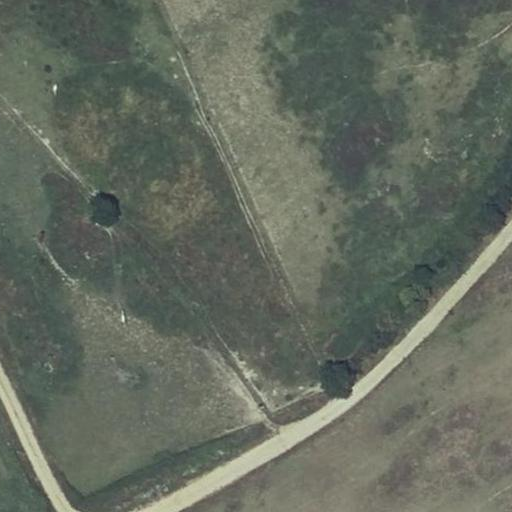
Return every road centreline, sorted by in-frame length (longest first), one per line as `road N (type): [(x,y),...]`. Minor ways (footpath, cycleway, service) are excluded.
road 1 (track): [(112,511),(362,387),(511,224)]
road 2 (track): [(0,376),(59,497),(75,511)]
